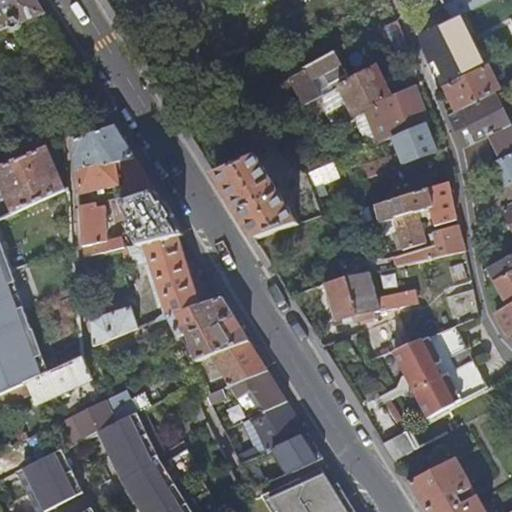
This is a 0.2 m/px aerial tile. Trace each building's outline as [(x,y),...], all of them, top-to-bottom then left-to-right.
[(35,0),(18,0),(7,5),(0,7),(0,33),(10,30),(13,34),(17,35),(20,35),(22,32),(23,29),(23,26),(45,16),(35,0)] [(230,0),(235,9),(252,0),(230,0)] [(428,6),(438,28),(449,23),(452,22),(451,21),(442,0),(428,6)] [(441,0),(442,0),(451,21),(484,6),(480,0),(441,0)] [(408,15),(418,38),(438,28),(428,6),(408,15)] [(410,50),(398,23),(384,30),(398,56),(410,50)] [(449,23),(438,28),(444,42),(456,37),(449,23)] [(418,38),(429,66),(435,63),(450,56),(444,42),(438,28),(418,38)] [(435,63),(448,88),(479,73),(467,49),(451,56),(450,56),(435,63)] [(414,60),(410,50),(398,56),(395,58),(400,67),(414,60)] [(348,77),(337,56),(290,81),(294,89),(303,107),(304,107),(305,108),(321,99),(313,83),(321,79),(326,88),(348,77)] [(392,98),(378,67),(340,87),(345,97),(341,99),(346,110),(350,108),(354,115),(365,110),(392,98)] [(445,90),(457,113),(501,92),(489,68),(479,73),(448,88),(445,90)] [(290,81),(273,90),(277,98),(294,89),(290,81)] [(464,151),(470,177),(484,170),(511,156),(511,127),(500,103),(511,97),(511,86),(501,92),(457,113),(448,118),(464,151)] [(427,125),(413,90),(392,98),(365,110),(380,144),(394,138),(394,139),(427,125)] [(326,107),(321,99),(305,108),(309,116),(326,107)] [(438,154),(427,125),(394,139),(402,157),(391,162),(389,158),(370,166),(367,171),(369,179),(438,154)] [(135,160),(115,128),(73,142),(77,172),(115,164),(116,163),(135,160)] [(0,167),(0,185),(12,215),(65,191),(47,147),(0,167)] [(511,156),(484,170),(496,195),(511,186),(511,156)] [(216,176),(256,240),(298,226),(258,159),(216,176)] [(154,190),(135,160),(116,163),(119,172),(127,199),(154,190)] [(115,164),(77,172),(79,196),(120,187),(115,164)] [(315,199),(322,197),(319,186),(329,181),(324,167),(306,174),(315,199)] [(458,222),(450,185),(377,207),(386,236),(399,232),(404,252),(427,245),(419,215),(432,211),(437,228),(458,222)] [(493,208),(495,213),(503,209),(511,204),(511,186),(496,195),(501,204),(493,208)] [(183,237),(157,196),(124,206),(121,207),(133,227),(129,230),(139,248),(147,246),(179,238),(183,237)] [(511,204),(503,209),(511,227),(511,204)] [(96,205),(80,209),(84,261),(122,252),(125,250),(123,241),(109,244),(107,209),(102,210),(101,205),(96,207),(96,205)] [(466,253),(459,227),(436,234),(439,247),(408,257),(409,266),(466,253)] [(202,308),(179,238),(147,246),(170,319),(202,308)] [(134,256),(133,249),(125,250),(122,252),(124,258),(134,256)] [(511,257),(490,269),(497,283),(511,274),(511,257)] [(377,299),(370,274),(325,286),(335,323),(375,314),(393,311),(387,297),(377,299)] [(511,274),(497,283),(510,308),(511,306),(511,274)] [(0,399),(28,387),(45,379),(0,280),(0,399)] [(480,319),(474,289),(447,296),(455,328),(457,328),(480,319)] [(415,291),(387,297),(393,311),(418,305),(415,291)] [(249,344),(223,301),(202,308),(170,319),(171,320),(180,340),(188,337),(198,364),(249,344)] [(511,306),(510,308),(498,315),(510,336),(511,334),(511,306)] [(95,349),(140,332),(132,311),(91,321),(95,349)] [(375,314),(335,323),(333,324),(333,329),(376,319),(375,314)] [(457,328),(455,328),(397,351),(430,419),(488,389),(474,361),(441,378),(436,366),(468,350),(457,328)] [(268,373),(249,344),(198,364),(193,366),(202,387),(224,378),(231,389),(268,373)] [(45,379),(28,387),(37,408),(93,382),(85,361),(45,379)] [(287,404),(268,373),(231,389),(239,403),(253,394),(265,415),(287,404)] [(144,412),(150,409),(145,396),(132,402),(128,394),(61,426),(72,447),(96,435),(144,412)] [(307,436),(287,404),(265,415),(253,421),(268,454),(275,451),(278,449),(307,436)] [(144,412),(96,435),(119,478),(158,458),(165,454),(144,412)] [(417,451),(408,433),(385,445),(396,462),(417,451)] [(323,461),(307,436),(278,449),(293,474),(323,461)] [(293,474),(278,449),(275,451),(290,475),(293,474)] [(61,453),(17,474),(35,511),(52,511),(84,496),(61,453)] [(158,458),(119,478),(122,484),(125,488),(163,467),(160,463),(158,458)] [(258,490),(267,486),(255,460),(241,467),(250,488),(258,490)] [(472,490),(457,461),(410,485),(426,511),(484,511),(478,501),(465,510),(459,498),(472,490)] [(125,488),(140,511),(201,511),(169,463),(163,467),(125,488)] [(354,511),(328,469),(260,499),(268,511),(354,511)]
